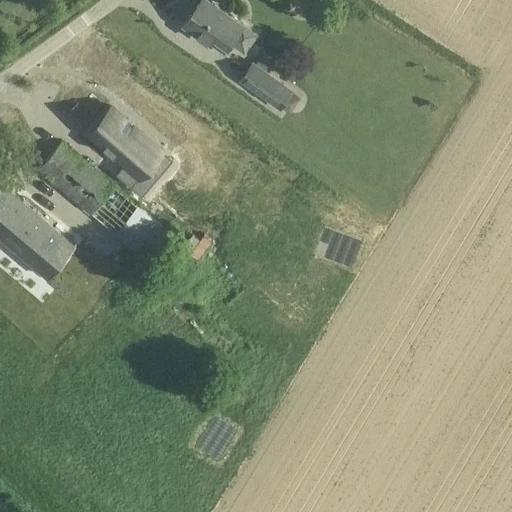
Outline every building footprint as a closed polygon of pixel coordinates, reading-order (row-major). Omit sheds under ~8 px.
[(245,24),(210,0),(201,0),(185,24),(225,52),(245,24)] [(294,90),(255,62),(242,79),(289,112),(295,104),(288,99),(294,90)] [(162,149),(112,107),(90,133),(140,175),(162,149)] [(96,168),(62,139),(37,168),(72,197),(96,168)] [(7,182),(0,176),(0,234),(73,297),(101,265),(6,184),(7,182)] [(163,225),(139,204),(114,233),(138,254),(163,225)]
